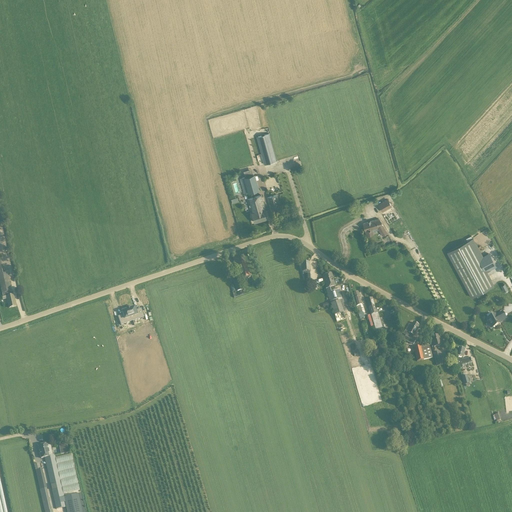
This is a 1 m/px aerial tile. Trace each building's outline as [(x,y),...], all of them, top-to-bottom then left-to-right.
[(277,161),(269,133),(256,137),(264,165),(277,161)] [(253,175),(240,178),(244,194),(257,191),(253,175)] [(277,194),(267,197),(270,208),(280,205),(277,194)] [(261,195),(247,199),(251,212),(254,222),(266,218),(264,209),(265,209),(261,195)] [(379,205),(382,211),(391,206),(388,200),(379,205)] [(382,235),(386,233),(378,219),(363,224),(367,236),(370,235),(369,230),(378,227),(382,235)] [(473,238),(447,252),(471,297),(494,285),(486,272),(490,270),(473,238)] [(1,266),(2,266),(1,260),(0,260),(0,285),(2,294),(3,298),(6,297),(9,308),(16,307),(13,296),(11,296),(10,292),(11,292),(7,273),(3,274),(1,266)] [(237,266),(241,280),(250,277),(245,263),(237,266)] [(309,264),(302,264),(302,272),(303,272),(303,279),(304,279),(304,284),(310,283),(309,272),(310,272),(309,264)] [(331,274),(323,276),(327,289),(326,289),(325,289),(330,304),(331,304),(334,316),(336,323),(345,320),(343,313),(347,312),(343,300),(342,300),(339,289),(336,291),(334,287),(331,274)] [(239,278),(233,280),(237,292),(243,290),(239,278)] [(356,307),(358,314),(360,319),(364,318),(363,313),(362,313),(360,306),(362,305),(358,293),(353,294),(356,307)] [(366,300),(371,315),(376,335),(382,333),(376,314),(376,312),(372,299),(366,300)] [(134,304),(127,306),(130,319),(140,316),(138,308),(134,308),(134,304)] [(130,319),(127,306),(119,309),(120,314),(116,315),(120,323),(130,319)] [(347,314),(350,323),(358,320),(355,312),(347,314)] [(492,328),(501,324),(500,323),(506,320),(502,312),(496,315),(495,314),(486,319),(492,328)] [(356,323),(351,324),(354,335),(363,332),(361,326),(357,327),(356,323)] [(406,336),(403,340),(413,345),(415,341),(412,339),(419,326),(413,323),(411,326),(409,325),(403,335),(406,336)] [(438,336),(431,338),(433,344),(430,345),(432,352),(437,351),(436,347),(441,346),(438,336)] [(417,362),(432,358),(429,345),(413,348),(417,362)] [(456,358),(456,359),(457,363),(460,373),(463,373),(462,369),(464,368),(463,366),(463,365),(463,362),(461,362),(460,359),(462,359),(463,358),(464,350),(458,349),(457,355),(455,354),(455,357),(456,358)] [(439,352),(433,354),(437,367),(443,365),(439,352)] [(41,459),(44,458),(56,510),(66,507),(55,456),(53,456),(50,444),(38,447),(41,459)] [(59,445),(61,454),(68,453),(66,444),(59,445)] [(40,470),(39,464),(34,465),(35,471),(40,490),(46,488),(42,469),(40,470)] [(41,497),(45,511),(49,510),(49,508),(51,508),(48,495),(41,497)]
